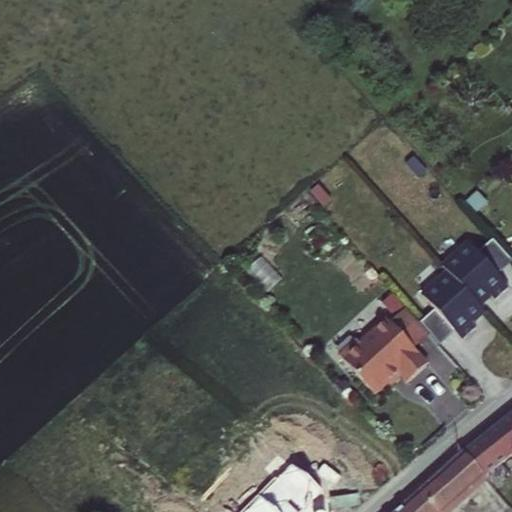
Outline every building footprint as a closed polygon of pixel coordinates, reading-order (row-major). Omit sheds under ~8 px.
[(511,261),(494,242),(479,256),(499,278),(511,266),(511,261)] [(444,270),(449,276),(480,310),(492,299),(496,303),(510,290),(499,278),(479,256),(469,246),(444,270)] [(480,310),(449,276),(424,298),(438,313),(457,334),(464,343),(478,330),(475,326),(486,316),(480,310)] [(417,352),(433,338),(422,327),(396,297),(387,306),(400,320),(393,326),(417,352)] [(457,334),(438,313),(422,327),(433,338),(442,348),(457,334)] [(431,368),(417,352),(393,326),(390,323),(363,347),(360,343),(342,359),(377,398),(401,376),(410,386),(416,381),(431,368)] [(511,410),(458,456),(479,481),(506,457),(511,464),(511,410)] [(293,511),(295,511),(220,442),(154,511),(293,511)] [(442,511),(479,481),(458,456),(392,511),(442,511)]
